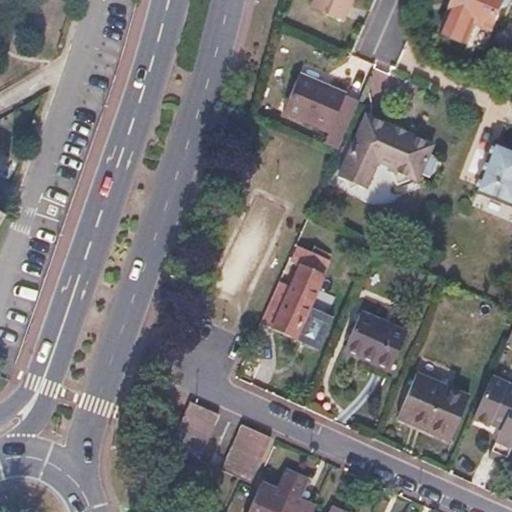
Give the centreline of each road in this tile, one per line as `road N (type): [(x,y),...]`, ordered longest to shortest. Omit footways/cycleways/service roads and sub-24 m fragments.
road 1 (secondary): [(82,484),(95,406),(228,0)]
road 2 (residential): [(218,315),(196,382),(483,511)]
road 3 (residential): [(0,332),(118,0)]
road 4 (secondary): [(169,0),(78,278)]
road 5 (secondary): [(78,278),(49,390),(7,453)]
road 6 (secondary): [(78,278),(32,383),(0,415)]
